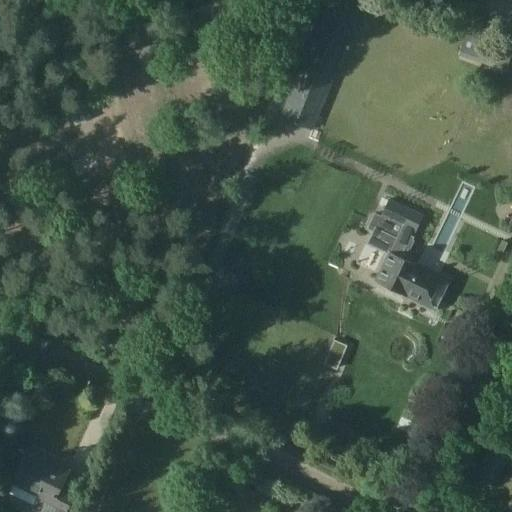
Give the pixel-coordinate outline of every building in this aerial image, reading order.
[(354,0),(327,0),(280,117),(312,131),(364,4),(354,0)] [(369,246),(388,255),(376,281),(420,302),(419,304),(435,311),(450,279),(435,272),(433,274),(399,258),(411,233),(415,234),(424,215),(389,199),(381,216),(374,213),(367,229),(375,233),(369,246)] [(220,272),(211,296),(232,304),(241,281),(220,272)] [(334,370),(342,374),(351,356),(343,352),(334,370)] [(11,484),(39,497),(31,511),(65,511),(74,495),(61,488),(69,471),(27,451),(11,484)] [(18,499),(14,508),(21,511),(31,511),(34,506),(18,499)]
